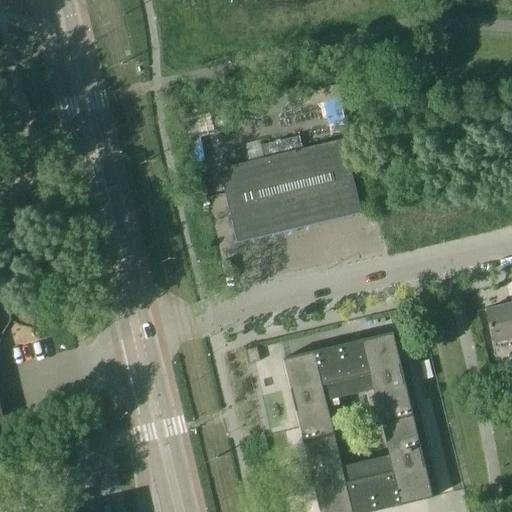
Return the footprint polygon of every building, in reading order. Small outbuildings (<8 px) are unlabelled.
[(307,225),(360,212),(343,140),(219,169),(231,219),(230,219),(235,243),(307,226),(307,225)] [(493,343),(511,338),(511,314),(510,305),(485,310),(493,343)] [(374,511),(390,508),(388,498),(399,496),(401,506),(433,498),(393,333),(361,340),(363,347),(352,350),(350,343),(282,359),(319,511),(374,511)] [(250,363),(263,360),(260,349),(247,352),(250,363)] [(0,427),(14,419),(10,412),(0,414),(0,427)]
